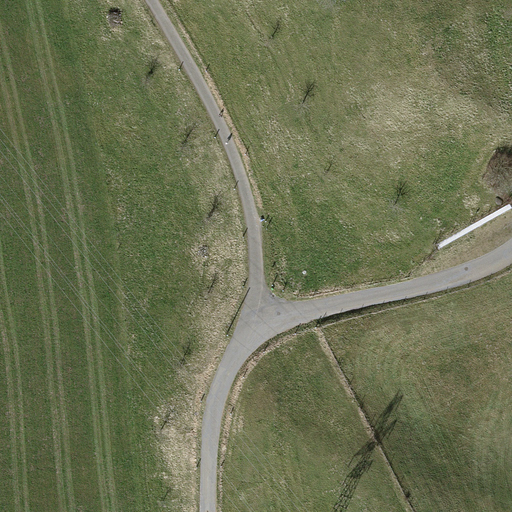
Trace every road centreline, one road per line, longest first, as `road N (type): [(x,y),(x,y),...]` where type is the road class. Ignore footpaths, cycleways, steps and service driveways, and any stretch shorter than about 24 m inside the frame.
road 1 (unclassified): [(511,251),(490,266),(258,325),(233,358),(212,409),(210,511)]
road 2 (track): [(153,0),(246,186),(258,325)]
